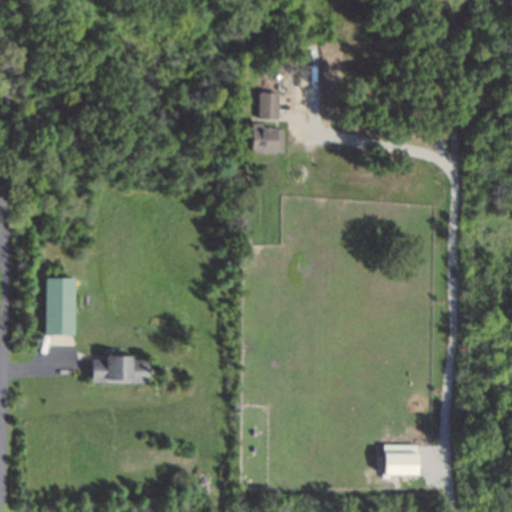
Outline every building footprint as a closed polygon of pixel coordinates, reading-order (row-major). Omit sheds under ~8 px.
[(258,94),(277,95),(277,121),(256,120),(258,94)] [(249,125),(248,153),(283,154),(283,131),(259,130),(259,125),(249,125)] [(43,278),(72,279),(72,335),(43,335),(43,278)] [(89,358),(88,383),(148,383),(148,359),(89,358)] [(416,474),(416,445),(382,445),(382,474),(416,474)]
